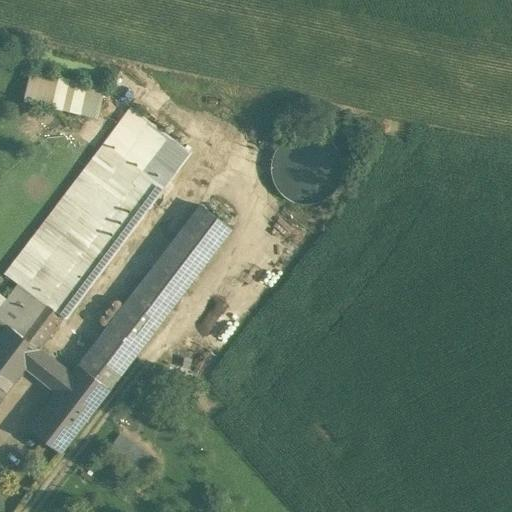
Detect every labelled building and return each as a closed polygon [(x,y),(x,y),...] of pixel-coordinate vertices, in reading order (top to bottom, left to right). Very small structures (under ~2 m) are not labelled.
[(99,87),(31,71),(25,95),(94,111),(99,87)] [(128,110),(93,156),(138,190),(173,143),(128,110)] [(340,182),(343,168),(340,154),(332,142),(320,135),(306,132),(292,135),(281,143),(273,155),(270,169),(273,182),(281,194),(293,202),(307,204),(321,201),(332,193),(340,182)] [(141,191),(153,200),(187,154),(173,143),(138,190),(141,192),(141,191)] [(93,156),(6,272),(17,280),(19,282),(18,283),(63,316),(64,318),(153,200),(141,191),(141,192),(138,190),(93,156)] [(200,205),(78,364),(110,389),(231,229),(200,205)] [(63,316),(18,283),(0,306),(0,317),(39,348),(63,316)] [(0,317),(0,390),(4,394),(24,367),(39,348),(0,317)] [(61,365),(39,348),(24,367),(46,384),(61,365)] [(56,392),(29,428),(61,452),(110,389),(78,364),(71,373),(56,392)] [(61,365),(46,384),(56,392),(71,373),(61,365)] [(138,469),(145,458),(117,442),(111,453),(138,469)]
